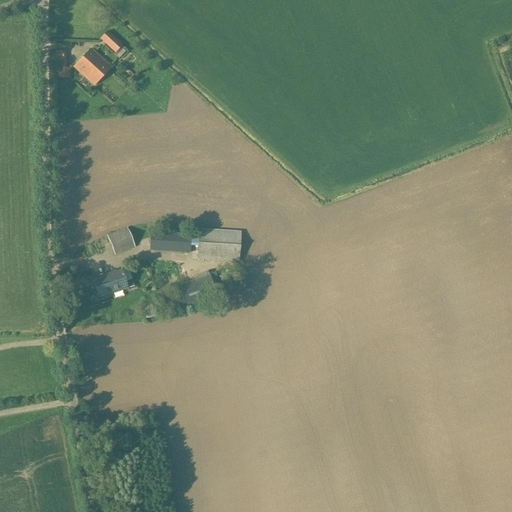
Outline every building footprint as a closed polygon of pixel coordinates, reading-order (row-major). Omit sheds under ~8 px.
[(101,40),(115,53),(122,46),(108,32),(101,40)] [(95,86),(111,69),(91,50),(74,68),(95,86)] [(57,72),(66,71),(65,52),(56,53),(57,72)] [(115,257),(135,248),(127,228),(107,236),(115,257)] [(239,263),(241,233),(199,230),(197,260),(239,263)] [(190,254),(192,235),(150,232),(149,252),(190,254)] [(99,299),(128,289),(128,288),(125,281),(122,270),(93,280),(99,299)] [(187,306),(217,295),(210,276),(180,286),(187,306)] [(125,281),(128,288),(134,286),(132,279),(125,281)] [(155,308),(145,312),(148,319),(158,316),(155,308)]
